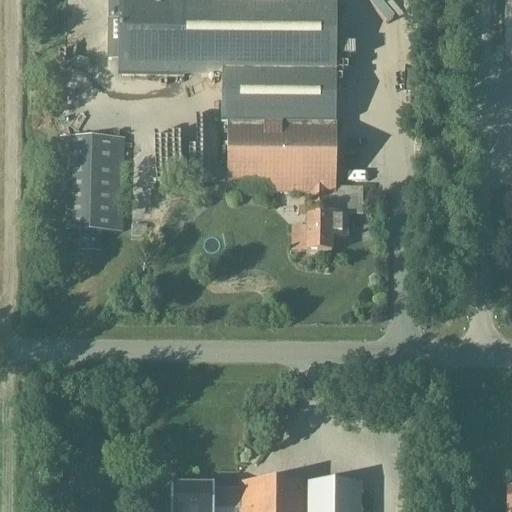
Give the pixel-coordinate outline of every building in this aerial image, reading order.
[(107,0),(107,61),(120,61),(120,77),(220,77),(220,123),(227,123),(226,194),(309,195),(308,215),(305,215),(305,254),(330,254),(330,239),(345,240),(345,217),(333,217),(335,0),(107,0)] [(511,0),(503,0),(503,61),(511,60),(511,0)] [(122,234),(124,140),(58,139),(56,233),(77,233),(77,253),(100,253),(101,233),(122,234)] [(289,233),(289,256),(304,256),(305,233),(289,233)] [(238,510),(237,511),(308,511),(309,486),(238,486),(238,492),(238,510)] [(360,511),(360,486),(309,486),(308,511),(360,511)] [(238,510),(238,492),(212,492),(212,489),(169,489),(168,511),(211,511),(212,510),(238,510)]
